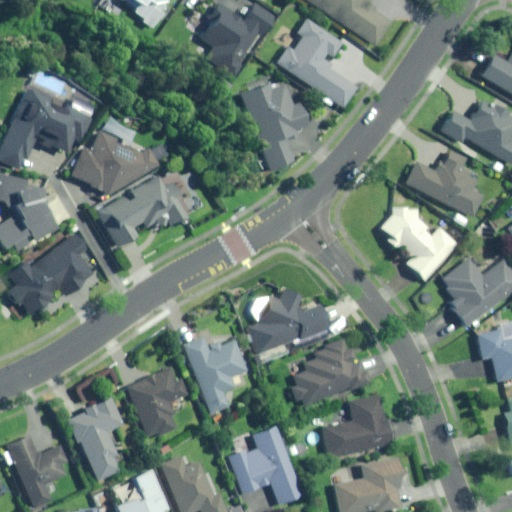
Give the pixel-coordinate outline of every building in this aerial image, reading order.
[(123,0),(134,7),(130,13),(140,20),(138,23),(147,29),(160,10),(159,0),(123,0)] [(299,0),(368,47),(385,23),(360,6),(364,0),(299,0)] [(268,18),(248,4),(238,20),(217,7),(195,39),(208,48),(201,59),(229,78),(236,67),(233,65),(254,34),(256,35),(268,18)] [(336,44),(301,19),(292,33),(297,37),(288,50),(283,47),(271,64),(336,109),(350,89),(322,69),(325,65),(317,59),(320,54),(326,58),(336,44)] [(511,43),(500,64),(486,56),(474,77),(511,99),(511,43)] [(266,90),(264,84),(235,95),(263,170),(287,161),(279,142),(291,137),(289,131),(302,126),(293,102),(287,104),(280,85),(266,90)] [(19,162),(21,163),(34,133),(52,141),(49,148),(62,154),(70,137),(77,141),(87,118),(63,106),(45,98),(22,87),(0,135),(0,165),(14,172),(19,162)] [(511,126),(511,121),(475,100),(463,122),(446,112),(434,132),(456,145),(459,139),(506,166),(511,155),(511,148),(503,143),(511,126)] [(145,150),(128,141),(132,133),(107,121),(100,134),(94,132),(85,151),(79,150),(67,174),(72,177),(99,197),(154,166),(145,150)] [(458,170),(462,161),(443,151),(431,174),(409,163),(399,184),(467,218),(478,197),(465,190),(471,179),(462,175),(464,173),(458,170)] [(0,250),(7,246),(11,254),(54,230),(32,189),(31,190),(0,174),(0,204),(2,206),(0,207),(5,216),(0,218),(0,250)] [(111,248),(132,236),(128,229),(138,223),(142,229),(148,226),(158,227),(161,231),(182,219),(173,204),(175,202),(165,184),(160,187),(153,176),(91,213),(111,248)] [(402,210),(402,207),(385,208),(386,216),(374,229),(385,239),(382,242),(391,250),(394,246),(407,258),(401,265),(419,281),(452,245),(427,222),(422,228),(410,218),(410,210),(402,210)] [(511,222),(501,230),(511,244),(511,222)] [(75,255),(80,251),(67,233),(56,242),(21,268),(17,263),(2,274),(11,285),(0,292),(0,294),(12,310),(16,307),(23,317),(57,293),(59,296),(89,274),(75,255)] [(436,279),(442,287),(440,289),(448,300),(442,304),(460,328),(511,288),(511,278),(499,261),(476,277),(463,259),(436,279)] [(249,299),(245,311),(253,325),(244,328),(253,356),(320,330),(311,306),(298,312),(290,308),(294,296),(279,288),(274,297),(249,299)] [(511,336),(497,340),(495,331),(470,336),(476,361),(485,359),(491,383),(511,377),(511,336)] [(203,353),(197,338),(178,346),(206,415),(224,407),(218,392),(230,388),(226,378),(241,372),(229,342),(203,353)] [(351,360),(349,361),(345,348),(297,364),(299,371),(288,375),(292,387),(287,389),(291,401),(296,399),(299,406),(363,384),(356,362),(352,363),(351,360)] [(152,434),(153,437),(171,430),(165,416),(168,415),(163,403),(183,395),(174,374),(167,377),(164,370),(121,388),(143,438),(152,434)] [(385,445),(373,395),(343,402),(348,423),(317,430),(324,459),(385,445)] [(511,398),(501,401),(504,413),(496,415),(505,451),(511,449),(511,398)] [(117,426),(104,399),(78,411),(79,414),(61,422),(71,444),(75,442),(93,482),(115,472),(108,456),(112,454),(102,433),(117,426)] [(298,496),(271,427),(247,436),(253,450),(240,455),(239,451),(223,457),(237,495),(266,484),(274,506),(298,496)] [(32,456),(23,437),(2,447),(31,509),(46,502),(38,486),(61,476),(55,462),(61,459),(54,445),(32,456)] [(189,466),(184,454),(155,467),(175,511),(193,511),(196,511),(223,511),(215,492),(209,494),(195,463),(189,466)] [(393,488),(388,459),(354,466),(357,480),(329,486),(334,511),(363,511),(368,511),(375,511),(394,508),(390,489),(393,488)] [(164,511),(146,470),(127,479),(135,498),(112,508),(113,511),(164,511)]
